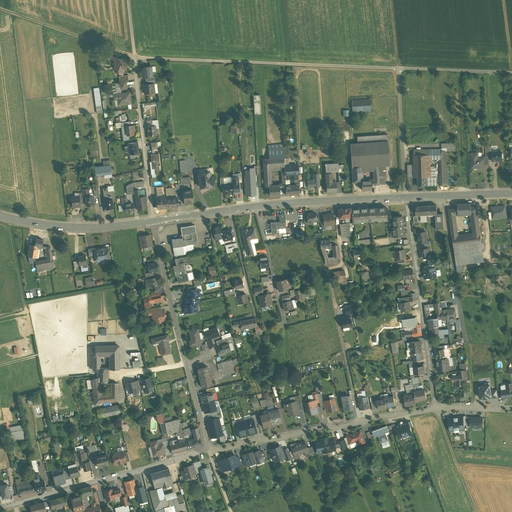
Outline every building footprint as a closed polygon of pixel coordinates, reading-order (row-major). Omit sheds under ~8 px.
[(121,61),(116,59),(114,64),(116,64),(114,69),(118,70),(117,72),(122,74),(124,69),(125,69),(127,64),(126,64),(127,60),(122,58),(121,61)] [(151,67),(144,68),(142,71),(143,78),(145,78),(152,77),(151,67)] [(148,85),(143,85),(144,94),(153,93),(152,90),(154,89),(153,84),(148,85)] [(127,93),(113,95),(114,101),(119,100),(120,106),(131,104),(130,98),(128,98),(127,93)] [(260,95),(253,95),(254,114),(261,114),(260,95)] [(370,99),(352,100),(352,112),(371,111),(370,99)] [(158,120),(152,121),(153,124),(147,125),(148,127),(155,126),(156,129),(159,129),(158,120)] [(129,126),(126,126),(127,136),(129,135),(136,134),(135,130),(132,130),(132,126),(129,127),(129,126)] [(148,127),(147,127),(148,136),(156,135),(156,129),(155,126),(148,127)] [(388,135),(357,137),(357,144),(388,142),(388,135)] [(357,144),(350,144),(352,168),(361,167),(362,167),(362,158),(377,157),(384,157),(384,166),(390,165),(388,142),(357,144)] [(283,144),(268,145),(269,159),(284,158),(283,148),(283,144)] [(132,147),(129,147),(130,152),(130,155),(134,154),(134,155),(137,156),(138,154),(137,146),(132,147)] [(441,150),(414,150),(414,156),(430,155),(430,159),(440,159),(441,159),(441,151),(441,150)] [(492,152),(491,152),(491,156),(492,161),(502,160),(502,151),(492,152)] [(483,159),(477,159),(476,153),(471,153),(471,159),(471,168),(484,168),(484,164),(483,159)] [(160,174),(158,163),(160,163),(159,154),(151,155),(153,168),(151,168),(152,175),(160,174)] [(430,155),(414,156),(414,164),(430,164),(430,159),(430,155)] [(377,157),(362,158),(362,167),(374,167),(378,167),(377,157)] [(269,159),(263,159),(264,167),(270,167),(284,166),(284,163),(284,158),(269,159)] [(115,162),(110,163),(111,172),(115,171),(114,165),(121,164),(120,160),(115,161),(115,162)] [(338,163),(325,164),(325,171),(329,171),(338,170),(338,165),(338,163)] [(430,164),(414,164),(414,165),(414,178),(417,178),(426,177),(430,177),(430,164)] [(95,167),(95,168),(96,176),(106,175),(111,174),(110,165),(101,167),(98,167),(95,167)] [(288,166),(284,167),(284,174),(289,174),(294,174),(298,173),(298,166),(288,166)] [(361,167),(352,168),(353,183),(361,183),(362,183),(361,181),(362,181),(361,167)] [(246,196),(256,195),(255,175),(255,168),(250,168),(250,171),(246,171),(246,177),(245,177),(246,196)] [(198,174),(200,187),(212,186),(212,185),(216,184),(215,176),(211,177),(210,173),(198,174)] [(308,181),(308,187),(319,186),(318,174),(313,175),(314,180),(308,181)] [(190,177),(180,178),(181,185),(191,184),(190,177)] [(223,178),(224,184),(223,184),(224,194),(233,193),(233,192),(232,178),(232,177),(223,178)] [(426,177),(417,178),(417,186),(426,186),(426,177)] [(430,177),(426,177),(426,186),(436,186),(436,177),(430,177)] [(362,181),(361,181),(362,183),(361,183),(362,190),(371,190),(371,186),(375,185),(375,181),(362,181)] [(144,182),(134,183),(134,188),(135,191),(145,189),(144,182)] [(331,183),(326,183),(327,192),(336,191),(336,183),(335,183),(331,183)] [(289,186),(290,195),(299,194),(299,185),(296,185),(289,186)] [(271,186),(269,187),(270,196),(279,195),(278,186),(271,186)] [(114,191),(108,192),(107,188),(103,189),(104,200),(112,199),(112,200),(115,200),(114,191)] [(176,188),(166,190),(167,198),(167,199),(171,199),(171,198),(177,198),(177,193),(177,192),(176,192),(176,188)] [(89,197),(88,189),(84,190),(86,206),(94,204),(93,196),(89,197)] [(145,189),(135,191),(135,194),(136,198),(146,197),(145,190),(145,189)] [(192,190),(183,191),(184,203),(193,202),(192,190)] [(79,196),(71,197),(73,207),(81,206),(80,202),(79,196)] [(146,197),(136,198),(138,211),(146,210),(145,201),(147,201),(146,197)] [(133,204),(128,204),(127,198),(121,199),(122,205),(123,211),(126,211),(126,213),(134,212),(133,204)] [(167,198),(156,199),(157,209),(168,208),(167,199),(167,198)] [(177,198),(171,198),(171,199),(167,199),(168,208),(179,207),(178,198),(177,198)] [(104,200),(105,209),(106,209),(106,210),(110,209),(110,208),(113,208),(112,200),(112,199),(104,200)] [(471,203),(457,204),(458,208),(458,214),(471,213),(471,207),(471,203)] [(437,205),(425,206),(425,215),(426,215),(430,215),(437,214),(437,205)] [(425,206),(416,206),(416,211),(416,215),(426,215),(425,215),(425,206)] [(506,217),(505,206),(491,207),(492,219),(506,217)] [(387,207),(368,208),(370,221),(387,220),(387,207)] [(477,207),(471,207),(471,213),(474,234),(480,233),(477,207)] [(351,208),(338,209),(339,218),(345,218),(345,219),(347,219),(347,218),(348,218),(352,217),(351,210),(351,208)] [(368,208),(351,210),(352,217),(352,222),(370,221),(368,208)] [(458,208),(449,209),(453,237),(458,237),(457,231),(456,231),(454,214),(458,214),(458,208)] [(315,213),(307,214),(308,223),(309,222),(309,223),(310,224),(312,224),(312,223),(312,222),(316,221),(315,213)] [(333,213),(328,214),(329,215),(323,215),(324,223),(324,226),(325,226),(331,225),(331,224),(334,223),(333,213)] [(398,215),(398,216),(393,217),(394,227),(404,226),(402,216),(400,216),(400,215),(398,215)] [(443,215),(437,216),(437,217),(435,217),(436,230),(444,229),(443,215)] [(346,223),(340,224),(341,237),(348,236),(346,223)] [(194,253),(193,244),(197,244),(197,241),(195,225),(180,228),(182,235),(180,235),(178,238),(171,240),(173,247),(174,256),(194,253)] [(221,231),(220,226),(212,228),(213,230),(215,239),(223,238),(221,231)] [(394,227),(393,227),(394,237),(404,236),(403,228),(404,227),(404,226),(394,227)] [(230,229),(221,231),(223,238),(223,240),(232,238),(230,229)] [(254,229),(247,231),(247,229),(242,231),(246,247),(251,246),(249,240),(257,238),(254,229)] [(425,232),(417,233),(419,243),(424,242),(427,242),(427,241),(425,232)] [(458,237),(453,237),(454,246),(467,244),(482,242),(480,233),(474,234),(458,237)] [(150,235),(141,236),(143,243),(143,248),(152,246),(150,235)] [(43,240),(36,239),(35,245),(34,249),(38,250),(38,248),(42,248),(43,240)] [(329,240),(320,241),(321,248),(324,248),(330,248),(329,240)] [(484,263),(482,242),(467,244),(454,246),(455,255),(457,272),(462,271),(461,265),(484,263)] [(95,250),(94,250),(95,255),(97,260),(99,261),(106,260),(107,258),(109,258),(107,247),(95,250)] [(34,249),(29,248),(28,256),(37,258),(38,250),(34,249)] [(334,258),(328,259),(324,248),(321,248),(324,259),(325,265),(339,263),(339,257),(334,258)] [(426,249),(420,250),(421,257),(426,256),(429,255),(429,253),(428,248),(426,249)] [(401,250),(395,251),(396,259),(398,259),(403,258),(406,258),(404,249),(401,250)] [(85,255),(78,256),(79,265),(82,264),(87,264),(85,255)] [(188,257),(175,260),(177,266),(173,267),(175,275),(176,274),(178,283),(188,281),(184,265),(190,263),(188,257)] [(265,257),(259,257),(260,265),(263,265),(263,268),(269,267),(269,263),(266,263),(265,257)] [(52,259),(48,260),(48,259),(35,262),(36,269),(42,268),(45,267),(54,266),(52,259)] [(157,263),(148,265),(149,273),(153,272),(158,271),(157,263)] [(424,269),(423,270),(424,278),(436,276),(435,268),(433,268),(424,269)] [(344,270),(333,273),(336,288),(342,287),(347,286),(344,270)] [(413,270),(402,271),(403,279),(410,278),(410,282),(411,285),(416,284),(414,274),(413,274),(413,270)] [(157,277),(146,280),(147,285),(149,284),(150,286),(159,284),(157,277)] [(285,279),(276,281),(279,291),(287,289),(286,284),(289,284),(288,278),(285,279)] [(242,279),(234,281),(235,289),(243,287),(242,279)] [(261,287),(253,288),(255,295),(262,293),(261,287)] [(159,289),(155,290),(156,293),(148,295),(148,298),(149,300),(154,299),(154,303),(162,301),(161,297),(159,289)] [(187,291),(188,298),(197,296),(200,296),(198,289),(196,289),(187,291)] [(241,295),(237,296),(239,304),(247,302),(245,294),(241,295)] [(268,294),(263,295),(263,294),(258,296),(259,301),(260,301),(261,305),(265,304),(265,305),(271,304),(271,302),(271,300),(271,299),(270,298),(269,298),(268,294)] [(289,294),(281,296),(282,302),(290,301),(290,300),(289,294)] [(197,296),(188,298),(185,299),(186,305),(187,305),(195,303),(195,304),(198,303),(197,296)] [(154,299),(149,300),(150,301),(146,302),(147,307),(151,307),(150,304),(154,303),(154,299)] [(282,302),(282,303),(284,310),(292,308),(291,306),(290,301),(282,302)] [(402,302),(400,302),(401,310),(411,309),(410,301),(402,302)] [(195,303),(187,305),(186,305),(184,306),(185,313),(194,311),(197,310),(195,304),(195,303)] [(346,315),(353,314),(351,305),(344,307),(346,315)] [(158,312),(152,313),(152,314),(154,323),(157,322),(158,323),(165,321),(164,317),(165,317),(163,310),(158,312)] [(448,310),(442,310),(441,311),(441,313),(437,314),(438,319),(447,318),(449,318),(448,310)] [(352,326),(350,316),(340,318),(342,328),(352,326)] [(255,318),(248,320),(249,327),(254,326),(256,326),(255,318)] [(416,318),(403,320),(404,328),(408,328),(408,327),(414,326),(417,325),(416,318)] [(438,319),(429,319),(430,327),(438,326),(439,326),(438,319)] [(248,320),(240,321),(240,322),(241,325),(241,329),(249,327),(248,320)] [(240,322),(232,323),(235,334),(238,334),(236,326),(241,325),(240,322)] [(256,326),(254,326),(256,335),(262,334),(260,325),(256,326)] [(417,325),(414,326),(408,327),(408,328),(410,332),(412,331),(413,336),(422,335),(420,325),(417,325)] [(438,326),(430,327),(430,336),(439,335),(438,330),(438,326)] [(217,328),(204,332),(207,341),(208,344),(210,349),(213,346),(211,339),(220,336),(217,328)] [(402,337),(405,337),(413,336),(412,331),(410,332),(408,328),(404,328),(405,332),(404,332),(401,332),(402,337)] [(197,329),(189,331),(191,341),(189,341),(190,346),(201,344),(197,329)] [(168,335),(152,339),(153,344),(159,342),(162,355),(171,353),(168,340),(169,340),(168,335)] [(231,337),(226,338),(228,343),(230,350),(230,351),(231,356),(236,354),(235,349),(231,337)] [(226,338),(216,342),(216,343),(217,346),(228,343),(226,338)] [(420,341),(410,342),(411,349),(421,348),(420,341)] [(217,346),(218,350),(219,354),(223,353),(230,351),(230,350),(228,343),(217,346)] [(95,346),(89,346),(89,368),(93,368),(96,368),(97,369),(97,368),(100,368),(99,356),(94,356),(95,346)] [(119,346),(95,346),(94,356),(99,356),(109,355),(110,355),(119,355),(119,346)] [(421,348),(411,349),(412,359),(415,359),(415,360),(423,359),(421,348)] [(438,350),(435,350),(436,360),(445,358),(444,349),(438,350)] [(119,355),(110,355),(110,365),(110,369),(115,369),(119,369),(119,355)] [(445,358),(436,360),(438,371),(449,369),(449,366),(448,358),(445,358)] [(233,360),(217,364),(219,371),(234,367),(234,364),(233,360)] [(415,366),(414,366),(415,374),(424,373),(424,365),(415,366)] [(212,385),(208,367),(197,370),(199,377),(200,380),(202,387),(212,385)] [(100,368),(97,368),(97,369),(97,372),(97,376),(108,377),(109,369),(100,368)] [(149,378),(141,380),(141,381),(143,389),(144,392),(149,391),(148,388),(152,388),(151,386),(152,386),(151,383),(150,383),(149,378)] [(137,390),(136,384),(135,381),(126,383),(129,393),(133,392),(134,394),(138,393),(137,390)] [(484,398),(488,398),(487,397),(491,397),(490,390),(489,382),(483,383),(484,386),(479,386),(480,398),(484,398)] [(100,383),(92,383),(93,392),(96,392),(101,391),(100,383)] [(501,391),(502,397),(502,398),(511,396),(511,384),(511,383),(506,384),(507,390),(501,391)] [(418,391),(414,391),(415,394),(416,401),(427,399),(425,389),(418,391)] [(200,396),(202,404),(213,401),(211,393),(207,394),(200,396)] [(415,394),(404,396),(406,405),(416,403),(416,401),(415,394)] [(346,396),(341,397),(344,410),(349,409),(349,410),(352,409),(350,399),(349,396),(347,396),(346,396)] [(365,396),(357,398),(360,409),(368,408),(366,397),(366,396),(365,396)] [(270,397),(264,399),(266,405),(267,408),(273,406),(270,397)] [(393,397),(385,398),(385,399),(386,406),(395,405),(394,398),(393,397)] [(329,400),(324,401),(326,407),(327,406),(328,410),(332,410),(337,409),(334,399),(329,400)] [(385,399),(376,401),(377,405),(378,409),(386,407),(386,406),(385,399)] [(313,400),(309,401),(309,403),(305,404),(308,414),(313,413),(313,412),(317,411),(316,403),(315,400),(313,400)] [(211,411),(216,410),(213,401),(202,404),(204,413),(211,411)] [(295,401),(284,404),(285,409),(287,408),(289,414),(298,412),(296,403),(296,401),(295,401)] [(119,405),(96,411),(98,418),(120,413),(119,405)] [(278,409),(268,412),(268,413),(272,425),(282,422),(278,409)] [(268,413),(260,415),(263,427),(272,425),(268,413)] [(459,418),(457,418),(454,418),(454,419),(453,419),(453,418),(449,418),(449,423),(448,425),(449,426),(450,430),(464,429),(463,425),(462,416),(459,417),(459,418)] [(172,420),(164,423),(167,434),(169,433),(176,431),(176,430),(182,428),(181,427),(180,423),(179,418),(172,420)] [(206,421),(209,429),(220,426),(218,418),(213,419),(206,421)] [(252,418),(244,420),(248,435),(256,433),(254,424),(252,418)] [(482,418),(470,418),(470,427),(482,427),(482,418)] [(239,437),(248,435),(244,420),(235,423),(237,429),(239,437)] [(395,426),(394,427),(397,433),(399,438),(403,436),(403,438),(408,436),(409,437),(413,436),(410,428),(408,422),(395,426)] [(220,426),(209,429),(211,438),(218,435),(222,434),(220,426)] [(387,426),(372,431),(373,432),(374,436),(378,435),(381,443),(388,440),(385,432),(389,431),(387,427),(387,426)] [(182,428),(176,430),(176,431),(177,434),(176,434),(176,436),(177,436),(178,440),(184,439),(184,436),(182,429),(182,428)] [(197,428),(192,429),(195,438),(192,439),(194,447),(201,445),(197,428)] [(21,431),(6,433),(8,441),(22,438),(21,431)] [(360,431),(346,436),(349,444),(356,441),(357,445),(364,442),(360,431)] [(321,440),(315,441),(317,453),(329,451),(334,450),(335,450),(334,448),(340,447),(338,443),(334,444),(332,438),(327,439),(327,437),(320,438),(321,440)] [(188,440),(185,441),(187,449),(194,447),(192,439),(188,440)] [(344,439),(338,442),(338,443),(340,447),(341,449),(347,447),(344,439)] [(163,443),(158,445),(157,441),(150,442),(154,456),(165,453),(164,449),(170,448),(168,441),(162,442),(163,443)] [(179,442),(174,444),(176,452),(187,449),(185,441),(179,442)] [(299,444),(297,445),(296,443),(289,444),(292,450),(295,459),(300,458),(298,454),(304,452),(305,454),(309,453),(309,452),(308,448),(305,441),(298,443),(299,444)] [(279,446),(270,450),(274,462),(285,458),(284,456),(282,450),(281,451),(279,446)] [(288,448),(282,450),(284,456),(287,455),(288,460),(292,458),(289,451),(288,448)] [(83,449),(76,451),(77,453),(78,459),(81,458),(82,463),(86,462),(83,449)] [(259,450),(253,453),(255,461),(256,463),(263,460),(260,453),(260,452),(259,450)] [(252,451),(245,454),(246,457),(246,456),(249,464),(255,461),(253,453),(252,452),(252,451)] [(124,452),(118,453),(117,452),(115,453),(114,454),(115,455),(113,456),(115,465),(126,462),(124,453),(124,452)] [(106,454),(95,457),(97,467),(108,464),(106,454)] [(226,458),(218,461),(222,471),(238,465),(236,460),(234,455),(229,457),(226,458)] [(86,462),(82,463),(84,470),(91,468),(89,461),(86,462)] [(199,461),(193,463),(195,469),(196,473),(201,472),(200,470),(202,469),(201,467),(199,461)] [(75,464),(68,466),(68,469),(68,470),(71,477),(79,475),(76,465),(76,464),(75,464)] [(190,466),(184,467),(185,470),(181,471),(183,478),(187,477),(187,478),(194,476),(192,470),(191,465),(190,466)] [(202,469),(200,470),(201,472),(202,474),(203,475),(202,477),(203,477),(204,479),(203,479),(205,484),(212,481),(211,476),(210,477),(209,476),(210,475),(210,474),(209,473),(208,473),(208,472),(209,472),(208,467),(202,469)] [(168,468),(159,471),(162,481),(161,481),(163,486),(169,485),(169,484),(170,484),(170,485),(173,484),(168,468)] [(159,471),(150,473),(153,483),(161,481),(162,481),(159,471)] [(57,474),(52,476),(53,481),(54,480),(56,486),(60,485),(60,484),(66,482),(65,480),(63,473),(58,475),(57,474)] [(39,483),(35,484),(36,491),(45,489),(43,480),(39,481),(39,482),(39,483)] [(133,480),(124,482),(128,495),(137,493),(135,488),(133,480)] [(161,481),(153,483),(155,489),(149,490),(155,510),(166,507),(164,499),(162,492),(163,492),(161,486),(162,486),(162,487),(163,486),(161,481)] [(10,497),(10,496),(8,487),(7,485),(0,485),(0,486),(2,499),(10,497)] [(21,488),(17,489),(18,495),(30,492),(29,486),(29,487),(21,488)] [(90,486),(79,489),(81,496),(84,509),(89,507),(87,498),(86,495),(90,494),(92,494),(92,492),(90,486)] [(135,488),(137,493),(139,502),(147,501),(143,487),(138,488),(135,488)] [(112,489),(104,492),(106,501),(114,498),(114,497),(120,495),(119,489),(112,491),(112,489)] [(81,496),(71,499),(74,511),(78,511),(84,509),(81,496)] [(176,496),(164,499),(166,507),(173,505),(179,504),(176,496)] [(64,497),(50,501),(52,509),(63,506),(67,505),(64,497)] [(97,497),(93,498),(94,502),(92,503),(91,504),(92,507),(89,507),(84,509),(85,511),(99,511),(101,511),(97,497)] [(125,497),(121,498),(123,506),(115,508),(116,511),(123,511),(129,510),(125,497)] [(44,502),(29,506),(30,511),(43,511),(44,511),(46,511),(44,502)]
